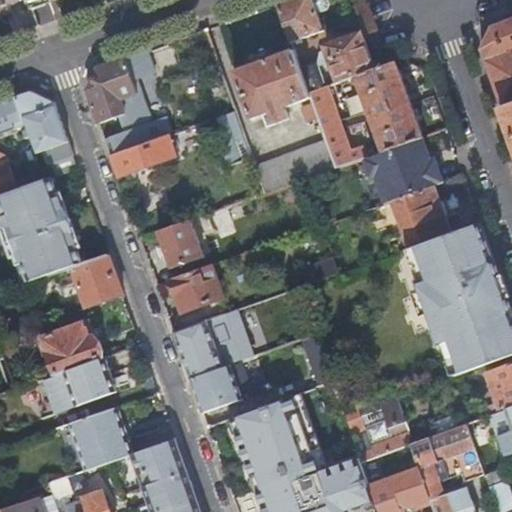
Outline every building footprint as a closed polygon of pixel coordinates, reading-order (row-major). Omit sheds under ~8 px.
[(284,0),(277,3),(291,42),(325,29),(319,12),(314,0),(284,0)] [(314,0),(319,12),(328,8),(331,3),(329,0),(314,0)] [(481,51),(502,109),(511,105),(511,19),(493,27),(481,51)] [(301,69),(309,92),(326,86),(318,65),(331,60),(339,82),(352,77),(356,75),(375,69),(362,33),(326,47),(327,49),(320,52),(317,63),(301,69)] [(159,85),(147,50),(127,57),(140,92),(159,85)] [(308,119),(318,116),(309,92),(301,69),(294,50),(236,71),(253,118),(264,114),(268,126),(290,118),(285,106),(300,100),(308,119)] [(140,92),(127,57),(99,67),(89,91),(100,123),(132,111),(130,105),(126,107),(123,99),(140,92)] [(356,75),(383,151),(423,137),(424,136),(397,61),(375,69),(356,75)] [(352,77),(339,82),(329,85),(333,94),(350,88),(349,85),(354,83),(352,77)] [(318,116),(326,138),(337,168),(363,158),(366,157),(362,145),(351,149),(328,86),(326,86),(309,92),(318,116)] [(31,92),(0,102),(0,132),(26,123),(28,128),(22,130),(25,137),(30,134),(37,152),(46,149),(51,162),(73,154),(54,102),(31,92)] [(511,105),(502,109),(511,137),(511,105)] [(236,111),(218,118),(226,138),(221,140),(230,166),(246,161),(246,159),(253,156),(236,111)] [(112,156),(158,140),(152,123),(106,140),(112,156)] [(180,156),(172,135),(158,140),(112,156),(119,178),(180,156)] [(375,177),(385,204),(393,201),(436,185),(444,182),(435,158),(431,159),(428,151),(423,137),(383,151),(366,157),(363,158),(370,179),(375,177)] [(256,164),(266,193),(305,179),(337,168),(326,138),(256,164)] [(0,196),(18,190),(7,162),(6,162),(4,157),(5,156),(0,154),(0,196)] [(18,190),(0,196),(0,203),(4,216),(2,217),(18,262),(21,261),(26,276),(29,282),(36,280),(48,276),(55,274),(58,273),(72,269),(86,264),(79,247),(83,245),(64,191),(60,192),(54,177),(18,190)] [(436,185),(393,201),(411,248),(417,245),(453,232),(436,185)] [(240,216),(236,204),(228,207),(232,219),(240,216)] [(206,257),(193,220),(159,232),(173,269),(206,257)] [(430,280),(422,283),(420,284),(422,288),(431,313),(442,342),(444,341),(451,338),(452,339),(464,372),(511,354),(511,307),(481,222),(453,232),(417,245),(430,280)] [(411,248),(408,249),(413,265),(416,265),(422,283),(430,280),(417,245),(411,248)] [(58,273),(55,274),(61,290),(77,284),(86,308),(123,295),(109,256),(86,264),(72,269),(58,273)] [(340,273),(334,256),(304,266),(311,284),(340,273)] [(21,261),(18,262),(16,263),(22,277),(26,276),(21,261)] [(225,297),(213,265),(171,280),(183,313),(225,297)] [(431,313),(422,288),(414,291),(423,316),(431,313)] [(255,357),(238,310),(175,333),(191,380),(241,362),(255,357)] [(0,335),(17,331),(12,318),(0,322),(0,335)] [(42,339),(56,376),(101,359),(93,337),(88,339),(83,324),(42,339)] [(316,335),(303,340),(320,387),(333,382),(316,335)] [(456,375),(464,372),(452,339),(451,338),(444,341),(451,359),(449,360),(454,375),(456,375)] [(55,415),(116,392),(104,358),(101,359),(56,376),(43,380),(55,415)] [(256,381),(249,384),(241,362),(191,380),(203,414),(264,393),(261,384),(256,381)] [(511,363),(489,372),(503,411),(507,409),(511,407),(511,363)] [(373,445),(358,405),(343,410),(360,458),(361,462),(376,457),(397,449),(398,449),(411,444),(416,442),(398,392),(379,398),(394,437),(373,445)] [(378,511),(361,462),(360,458),(328,468),(302,394),(232,419),(264,511),(378,511)] [(379,398),(358,405),(373,445),(394,437),(379,398)] [(120,407),(72,424),(89,471),(132,456),(136,454),(120,407)] [(511,407),(507,409),(511,422),(511,431),(506,434),(500,436),(507,454),(511,452),(511,407)] [(503,411),(498,413),(506,434),(511,431),(511,422),(507,409),(503,411)] [(436,422),(440,433),(462,426),(458,415),(436,422)] [(432,505),(434,511),(473,511),(466,489),(440,498),(435,484),(464,474),(483,467),(468,423),(462,426),(440,433),(416,442),(411,444),(420,469),(432,505)] [(200,511),(175,440),(136,454),(132,456),(152,511),(200,511)] [(376,457),(380,468),(401,460),(397,449),(376,457)] [(483,467),(464,474),(466,481),(486,474),(483,467)] [(420,469),(385,482),(389,494),(395,492),(400,504),(402,510),(412,506),(414,511),(432,505),(420,469)] [(497,506),(499,511),(511,511),(511,493),(509,486),(502,483),(498,470),(486,474),(497,506)] [(68,479),(51,485),(55,497),(60,511),(111,511),(105,492),(73,503),(70,495),(73,493),(68,479)] [(395,492),(389,494),(394,506),(400,504),(395,492)] [(60,511),(55,497),(41,502),(44,511),(60,511)] [(44,511),(41,502),(12,511),(44,511)]
